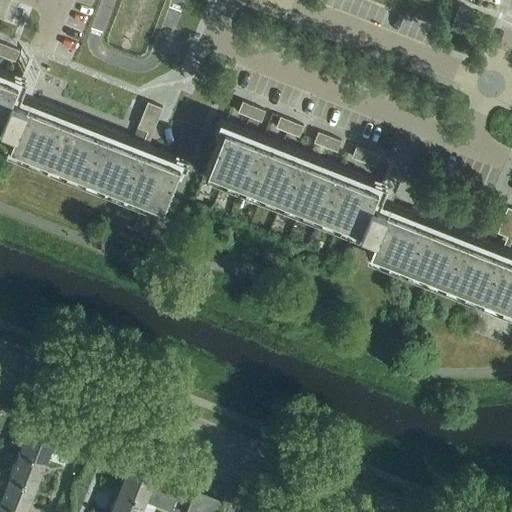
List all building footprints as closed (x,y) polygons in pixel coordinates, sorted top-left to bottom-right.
[(450,28),(461,32),(470,9),(459,5),(450,28)] [(7,45),(3,56),(15,61),(19,50),(7,45)] [(0,123),(14,129),(6,149),(121,194),(123,189),(162,205),(179,162),(140,146),(142,141),(31,97),(35,87),(0,73),(0,123)] [(238,112),(250,116),(254,106),(242,101),(238,112)] [(138,127),(152,133),(163,107),(148,102),(138,127)] [(254,106),(250,116),(261,121),(265,110),(254,106)] [(276,127),(287,132),(292,121),(280,116),(276,127)] [(292,121),(287,132),(299,136),(303,125),(292,121)] [(378,186),(377,186),(223,124),(206,167),(374,234),(366,254),(481,300),(483,295),(511,306),(511,256),(500,252),(502,247),(391,202),(395,193),(378,186)] [(314,142),(325,147),(330,136),(318,131),(314,142)] [(330,136),(325,147),(337,151),(341,140),(330,136)] [(352,157),(363,162),(368,151),(356,146),(352,157)] [(368,151),(363,162),(375,166),(379,155),(368,151)] [(378,186),(395,193),(401,176),(392,156),(378,186)] [(497,233),(511,238),(511,208),(508,207),(497,233)] [(21,415),(32,419),(35,410),(24,406),(21,415)] [(29,425),(19,450),(46,461),(56,435),(29,425)] [(19,450),(9,475),(36,486),(46,461),(19,450)] [(119,489),(145,500),(170,510),(176,497),(150,487),(155,475),(156,474),(129,464),(119,489)] [(0,500),(26,511),(36,486),(9,475),(9,476),(0,472),(0,500)] [(119,489),(109,511),(140,511),(145,500),(119,489)] [(195,490),(185,511),(200,511),(207,495),(195,490)] [(207,495),(200,511),(213,511),(218,499),(207,495)] [(0,511),(25,511),(26,511),(0,500),(0,511)]
